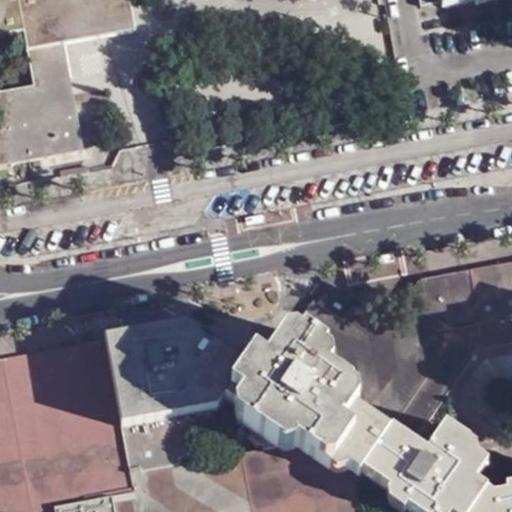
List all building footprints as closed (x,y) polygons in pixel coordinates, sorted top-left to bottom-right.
[(0,0),(0,39),(26,35),(37,87),(0,94),(0,169),(87,152),(66,45),(138,31),(131,0),(0,0)] [(436,0),(420,0),(423,12),(438,10),(436,0)] [(410,446),(473,354),(511,347),(511,266),(431,281),(416,304),(459,335),(391,434),(410,446)] [(391,434),(459,335),(416,304),(395,335),(357,309),(355,310),(337,298),(326,300),(321,308),(315,306),(294,335),(317,350),(322,372),(339,382),(342,389),(337,397),(378,424),(391,434)] [(193,326),(107,342),(134,476),(186,465),(230,403),(254,370),(250,367),(217,344),(209,354),(198,346),(205,335),(193,326)] [(391,434),(378,424),(337,397),(342,389),(339,382),(322,372),(317,350),(294,335),(294,337),(302,344),(297,352),(285,344),(271,363),(267,367),(255,360),(250,367),(254,370),(230,403),(260,438),(275,451),(288,450),(298,457),(326,474),(341,472),(359,482),(391,434)] [(0,511),(39,511),(138,495),(134,476),(107,342),(0,363),(0,511)] [(511,511),(511,474),(506,475),(506,481),(494,483),(476,471),(477,468),(473,457),(467,454),(460,450),(461,445),(450,436),(440,428),(421,454),(410,446),(391,434),(359,482),(396,508),(399,507),(406,511),(444,511),(448,507),(454,511),(511,511)] [(298,457),(288,450),(275,451),(186,465),(134,476),(138,495),(139,496),(115,501),(117,511),(358,511),(355,494),(356,489),(359,482),(341,472),(326,474),(298,457)] [(117,511),(115,501),(55,511),(117,511)]
